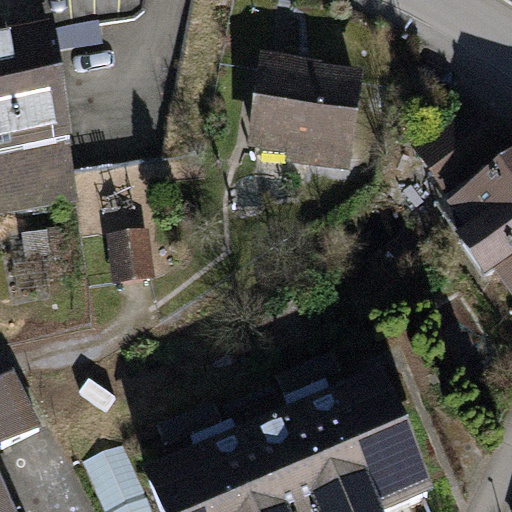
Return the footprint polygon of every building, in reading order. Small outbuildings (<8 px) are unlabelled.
[(35,32),(0,38),(0,213),(68,201),(35,32)] [(355,82),(244,64),(229,158),(340,175),(355,82)] [(511,145),(456,113),(416,140),(511,280),(511,145)] [(145,238),(102,241),(105,285),(149,282),(145,238)] [(9,380),(0,384),(0,460),(36,445),(9,380)] [(416,511),(373,403),(125,503),(128,511),(416,511)]
